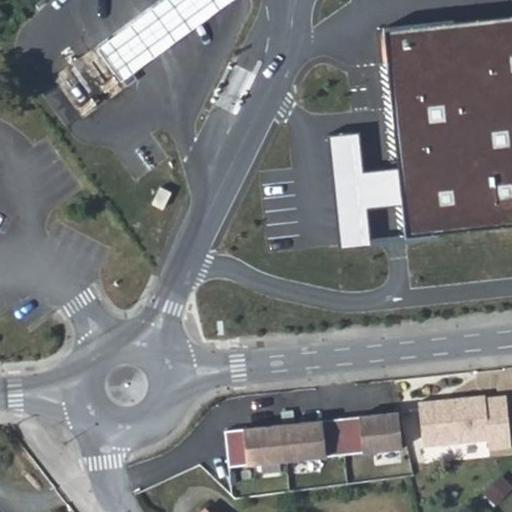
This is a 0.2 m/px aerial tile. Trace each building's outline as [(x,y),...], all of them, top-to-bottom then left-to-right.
[(164,0),(103,47),(128,80),(234,0),(164,0)] [(511,18),(397,34),(411,168),(415,205),(418,238),(511,227),(511,18)] [(415,205),(411,168),(366,173),(362,136),(333,139),(344,249),(374,246),(370,209),(415,205)] [(478,387),(412,396),(418,440),(483,432),(484,442),(506,439),(499,387),(479,390),(478,387)] [(397,441),(393,405),(219,424),(223,460),(397,441)] [(495,499),(511,481),(511,480),(502,470),(484,488),(495,499)]
